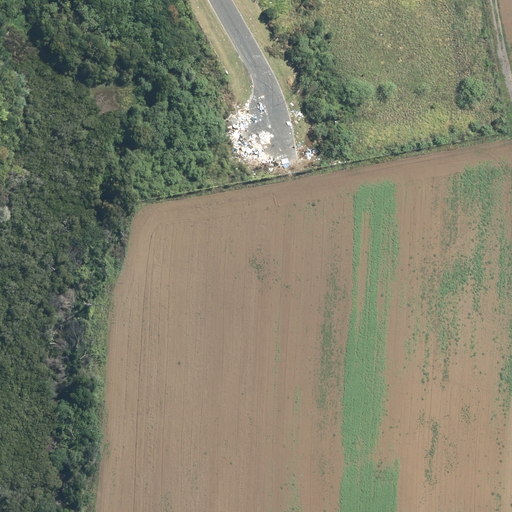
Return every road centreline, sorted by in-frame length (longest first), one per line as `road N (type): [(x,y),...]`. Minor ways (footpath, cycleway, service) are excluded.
road 1 (track): [(511,136),(153,207),(132,237)]
road 2 (residential): [(266,122),(261,72),(220,0)]
